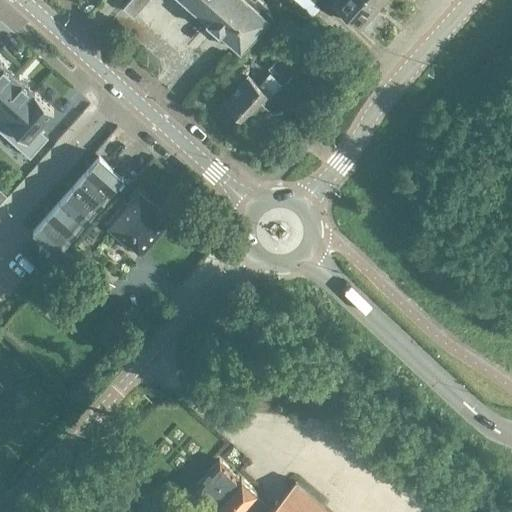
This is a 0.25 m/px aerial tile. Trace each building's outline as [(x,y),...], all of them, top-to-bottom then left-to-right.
[(126,0),(123,5),(132,13),(144,0),(126,0)] [(182,0),(239,50),(270,14),(264,9),(267,6),(260,0),(182,0)] [(358,25),(375,6),(368,0),(333,0),(332,2),(358,25)] [(0,90),(15,74),(0,60),(0,90)] [(284,82),(292,74),(277,60),(269,69),(284,82)] [(234,111),(245,120),(251,113),(255,116),(265,105),(261,102),(279,83),(269,73),(258,85),(246,74),(222,100),(226,103),(225,104),(226,108),(230,110),(234,111)] [(32,90),(15,74),(0,90),(0,114),(6,119),(32,90)] [(51,107),(32,90),(6,119),(25,137),(17,145),(27,155),(46,134),(35,125),(51,107)] [(56,250),(123,176),(99,154),(32,228),(56,250)] [(138,255),(170,219),(153,204),(152,205),(138,192),(119,213),(117,211),(104,226),(127,247),(128,245),(138,255)] [(239,478),(236,475),(219,460),(195,487),(222,511),(332,511),(298,481),(273,508),(257,494),(259,492),(241,475),(239,478)]
